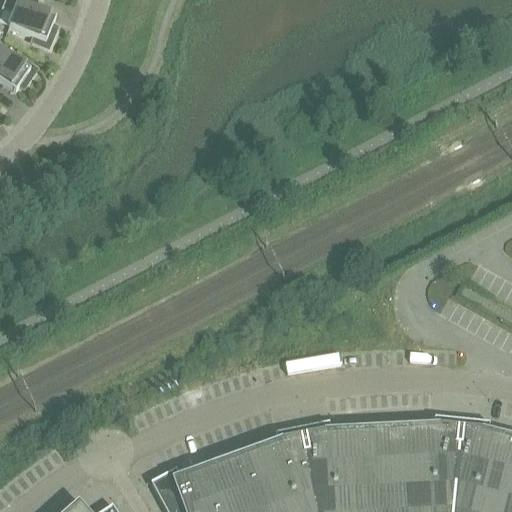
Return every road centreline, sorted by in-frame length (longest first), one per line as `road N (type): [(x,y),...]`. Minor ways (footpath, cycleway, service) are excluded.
road 1 (unclassified): [(108,457),(298,390),(396,379),(504,389)]
road 2 (unclassified): [(511,231),(422,276),(408,298),(416,323),(483,354),(504,389)]
road 3 (residential): [(0,163),(55,101),(101,0)]
